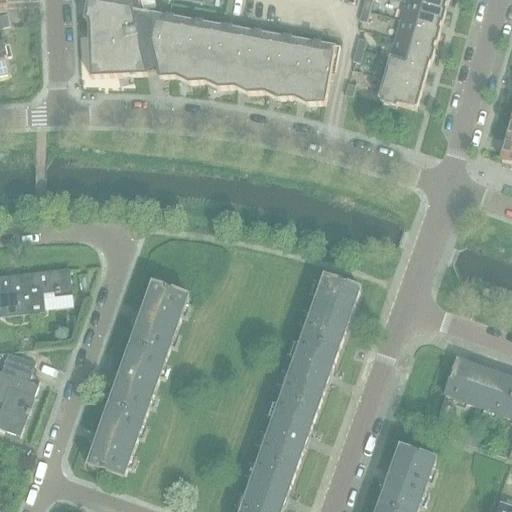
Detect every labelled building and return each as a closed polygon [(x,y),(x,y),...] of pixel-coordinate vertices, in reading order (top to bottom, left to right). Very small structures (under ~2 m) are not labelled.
[(89,0),(87,11),(98,13),(99,6),(119,9),(117,0),(89,0)] [(146,17),(145,14),(141,0),(117,0),(119,9),(132,12),(134,20),(146,17)] [(366,0),(365,0),(362,11),(370,13),(373,2),(366,0)] [(407,0),(407,2),(444,13),(444,12),(446,6),(448,6),(449,0),(407,0)] [(446,13),(444,12),(444,13),(407,2),(401,22),(439,32),(441,25),(442,26),(446,13)] [(176,80),(187,21),(145,14),(146,17),(134,20),(132,12),(119,9),(99,6),(98,13),(87,11),(85,23),(88,24),(90,51),(139,39),(147,72),(160,70),(163,81),(176,80)] [(367,25),(370,13),(362,11),(359,23),(367,25)] [(284,47),(286,39),(276,37),(274,45),(255,42),(256,34),(246,32),(245,40),(225,37),(227,29),(217,27),(215,35),(196,31),(197,23),(187,21),(176,80),(189,86),(206,86),(218,92),(236,91),(248,97),(265,96),(277,102),(295,101),(307,107),(326,106),(331,74),(336,75),(341,49),(335,48),(334,56),(314,52),(315,44),(305,43),(304,51),(284,47)] [(441,32),(439,32),(401,22),(396,41),(433,52),(435,45),(437,46),(441,32)] [(139,39),(90,51),(91,80),(148,77),(147,72),(139,39)] [(359,40),(356,52),(363,54),(367,42),(359,40)] [(435,52),(433,52),(396,41),(390,61),(428,72),(430,65),(431,65),(435,52)] [(0,78),(12,76),(8,59),(12,59),(10,48),(6,49),(5,45),(0,46),(0,78)] [(360,65),(363,54),(356,52),(352,63),(360,65)] [(422,91),(428,72),(390,61),(385,81),(422,91)] [(416,112),(422,91),(385,81),(379,102),(383,103),(382,106),(396,110),(397,107),(416,112)] [(356,88),(349,86),(348,86),(345,98),(347,98),(353,100),(356,88)] [(511,127),(502,163),(511,165),(511,127)] [(0,318),(46,313),(44,298),(71,295),(68,271),(0,278),(0,318)] [(326,279),(304,340),(340,353),(351,322),(362,291),(326,279)] [(144,316),(133,347),(168,359),(190,298),(154,286),(144,316)] [(304,340),(283,401),(319,413),(330,382),(340,353),(304,340)] [(122,377),(111,407),(147,419),(168,359),(133,347),(122,377)] [(10,354),(3,373),(0,380),(0,429),(22,437),(40,386),(31,383),(38,364),(10,354)] [(457,362),(445,398),(476,409),(506,419),(511,402),(511,380),(489,373),(457,362)] [(283,401),(262,461),(297,474),(308,444),(319,413),(283,401)] [(100,438),(97,447),(90,468),(125,480),(147,419),(111,407),(100,438)] [(453,427),(449,439),(464,444),(468,432),(453,427)] [(468,432),(464,444),(479,449),(483,437),(468,432)] [(388,489),(381,508),(391,511),(419,511),(423,502),(430,482),(437,462),(402,449),(395,470),(388,489)] [(262,461),(248,501),(243,511),(283,511),(287,503),(297,474),(262,461)]
